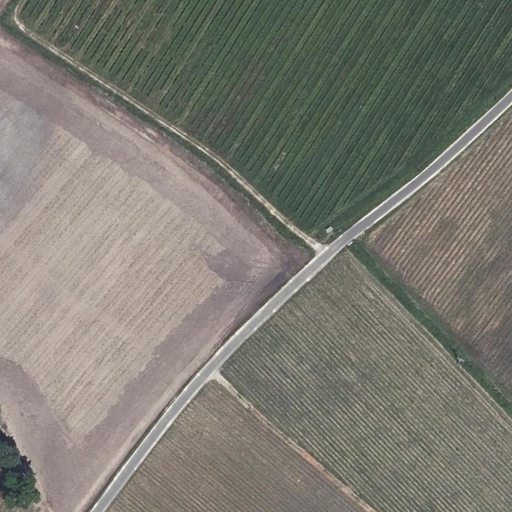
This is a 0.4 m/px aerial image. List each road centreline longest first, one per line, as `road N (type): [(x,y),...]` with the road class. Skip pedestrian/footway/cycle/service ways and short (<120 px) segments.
road 1 (residential): [(511,88),(211,367),(101,511)]
road 2 (track): [(327,252),(225,164),(18,26),(13,18),(22,0)]
